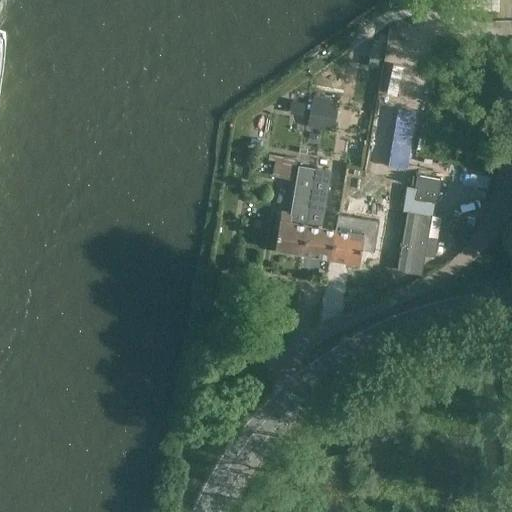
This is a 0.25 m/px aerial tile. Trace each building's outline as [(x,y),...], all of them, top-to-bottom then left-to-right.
[(328,91),(315,88),(307,126),(334,131),(340,101),(326,98),(328,91)] [(305,102),(291,100),(290,110),(304,113),(305,102)] [(271,153),(270,159),(276,160),(273,176),(295,180),(298,163),(299,159),(271,153)] [(303,252),(308,224),(312,202),(309,201),(314,166),(298,163),(295,180),(288,221),(278,219),(273,247),(303,252)] [(312,202),(308,224),(303,252),(330,257),(335,229),(319,226),(329,168),(314,166),(309,201),(312,202)] [(443,177),(418,173),(416,184),(441,188),(443,177)] [(488,183),(468,179),(466,191),(485,195),(488,183)] [(464,201),(405,190),(386,285),(398,287),(455,251),(464,201)] [(353,232),(335,229),(330,257),(359,262),(365,226),(355,224),(353,232)]
